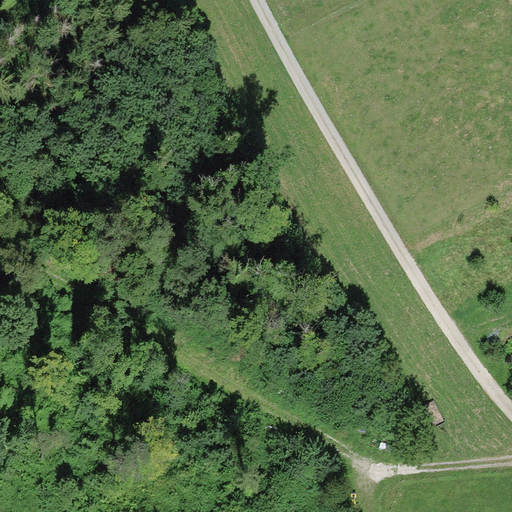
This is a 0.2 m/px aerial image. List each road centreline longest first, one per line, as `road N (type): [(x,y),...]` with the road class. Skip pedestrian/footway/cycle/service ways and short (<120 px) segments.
road 1 (track): [(511,409),(430,309),(253,0)]
road 2 (track): [(382,468),(511,460)]
